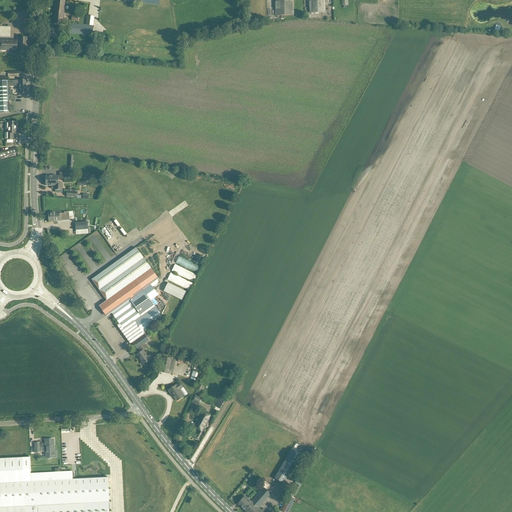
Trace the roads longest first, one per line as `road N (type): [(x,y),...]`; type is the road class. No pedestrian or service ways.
road 1 (tertiary): [(36,224),(42,0)]
road 2 (unknown): [(107,358),(121,346),(83,284),(136,243)]
road 3 (unclassified): [(140,405),(119,416),(0,423)]
road 4 (secondary): [(231,511),(140,405)]
